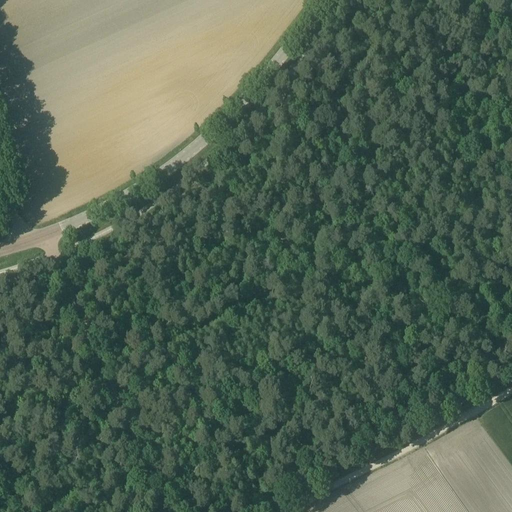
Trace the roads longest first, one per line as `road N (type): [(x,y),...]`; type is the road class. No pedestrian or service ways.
road 1 (tertiary): [(33,242),(123,200),(183,157),(231,114),(321,0)]
road 2 (unclassified): [(168,511),(50,255),(33,242)]
road 3 (track): [(293,511),(322,489),(431,439),(511,385)]
